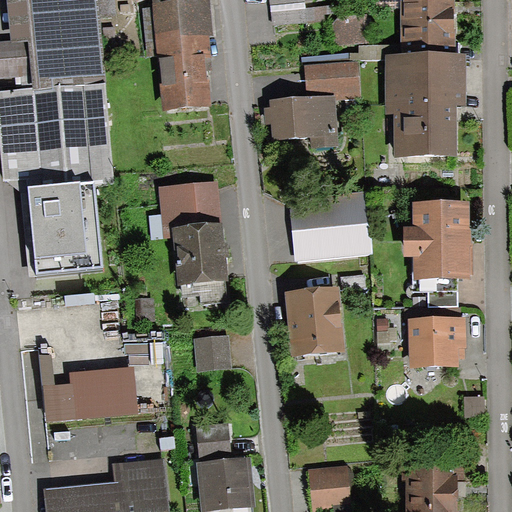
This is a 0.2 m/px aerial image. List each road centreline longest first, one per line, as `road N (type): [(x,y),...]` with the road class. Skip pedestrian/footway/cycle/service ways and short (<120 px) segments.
road 1 (residential): [(279,511),(234,0)]
road 2 (residential): [(493,0),(503,511)]
road 3 (residential): [(24,511),(0,248)]
